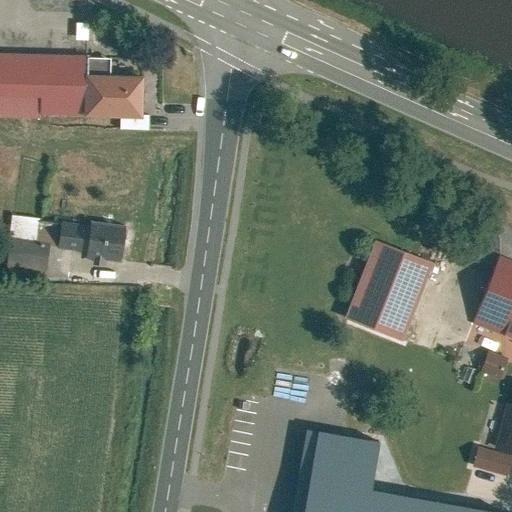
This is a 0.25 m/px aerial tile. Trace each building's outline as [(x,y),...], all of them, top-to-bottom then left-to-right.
[(79,57),(0,54),(0,112),(77,115),(79,73),(79,57)] [(135,75),(79,73),(77,115),(133,117),(135,75)] [(64,213),(62,223),(36,219),(33,238),(7,234),(2,264),(64,274),(68,248),(118,256),(123,223),(64,213)] [(431,264),(366,239),(336,316),(401,341),(431,264)] [(511,260),(499,255),(473,325),(511,339),(511,260)] [(507,356),(486,348),(479,366),(500,374),(507,356)] [(511,403),(507,401),(491,444),(511,451),(511,403)] [(315,431),(299,511),(490,511),(369,490),(377,442),(315,431)] [(509,457),(475,445),(469,460),(503,473),(509,457)]
